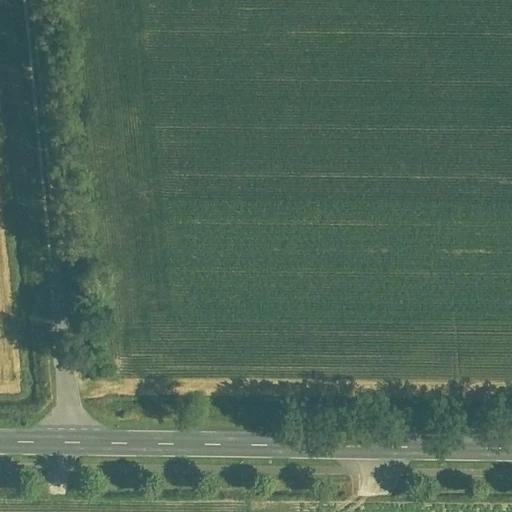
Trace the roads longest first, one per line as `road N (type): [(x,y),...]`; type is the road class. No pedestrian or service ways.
road 1 (tertiary): [(0,449),(511,455)]
road 2 (track): [(26,0),(69,449)]
